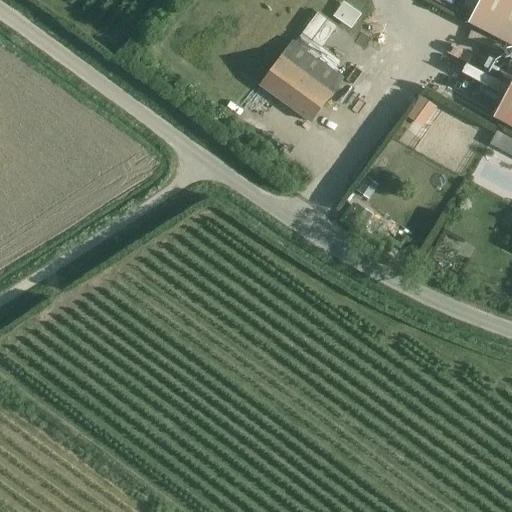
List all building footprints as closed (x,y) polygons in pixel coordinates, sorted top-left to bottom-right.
[(511,0),(483,0),(472,22),(511,42),(511,82),(494,116),(511,125),(511,0)] [(293,40),(260,84),(312,122),(345,78),(293,40)] [(422,97),(408,117),(422,127),(436,107),(422,97)] [(486,167),(477,185),(490,192),(499,174),(486,167)] [(367,177),(357,190),(368,198),(378,184),(367,177)] [(357,203),(347,218),(363,229),(373,214),(357,203)]
